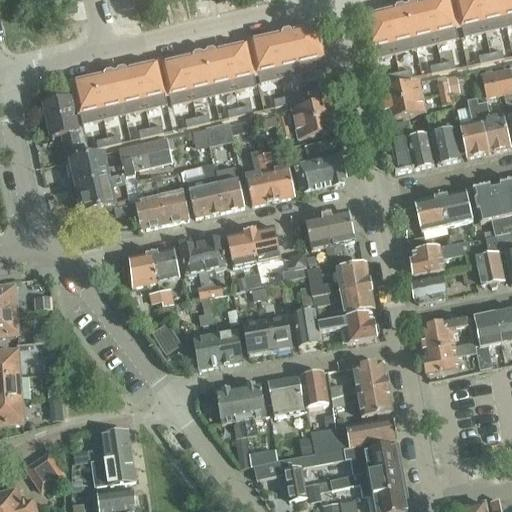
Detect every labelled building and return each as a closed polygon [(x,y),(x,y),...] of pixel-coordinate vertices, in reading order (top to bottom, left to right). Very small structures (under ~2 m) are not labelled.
[(435,3),(427,4),(437,47),(446,45),(443,33),(456,31),(448,0),(445,0),(444,0),(443,0),(436,0),(435,3)] [(485,36),(476,0),(454,0),(461,29),(474,26),(476,38),(485,36)] [(476,0),(485,36),(494,34),(492,22),(504,19),(499,0),(476,0)] [(511,0),(499,0),(504,19),(511,17),(511,0)] [(407,9),(406,10),(413,41),(425,38),(428,50),(437,47),(427,4),(417,7),(414,6),(409,7),(407,9)] [(395,12),(385,15),(395,57),(404,55),(401,44),(413,41),(406,10),(404,10),(402,8),(396,10),(395,12)] [(395,57),(385,15),(377,17),(374,15),(369,16),(367,19),(363,20),(371,51),(383,48),(386,60),(395,57)] [(303,32),(294,34),(301,65),(323,60),(316,29),(312,30),(310,28),(305,29),(303,32)] [(281,37),(272,39),(282,82),(290,80),(288,68),(301,65),(294,34),(291,35),(288,33),(283,34),(281,37)] [(282,82),(272,39),(263,41),(261,40),(255,41),(254,43),(250,44),(257,75),(270,73),(272,84),(282,82)] [(233,50),(225,52),(235,95),(244,93),(241,81),(254,78),(246,47),(243,48),(240,46),(235,48),(233,50)] [(206,56),(204,57),(211,88),(223,85),(226,97),(235,95),(225,52),(215,54),(212,53),(207,54),(206,56)] [(500,54),(491,56),(492,64),(502,62),(500,54)] [(193,59),(183,62),(193,105),(202,103),(199,91),(211,88),(204,57),(203,57),(200,56),(195,57),(193,59)] [(491,56),(481,59),(483,66),(485,66),(492,64),(491,56)] [(193,105),(183,62),(175,64),(172,62),(167,63),(165,66),(162,67),(169,98),(181,95),(184,107),(193,105)] [(451,64),(442,66),(443,74),(453,72),(451,64)] [(136,71),(146,114),(155,111),(152,100),(165,97),(157,66),(153,67),(151,65),(146,66),(144,69),(136,71)] [(442,66),(432,69),(434,76),(436,76),(443,74),(442,66)] [(115,76),(122,107),(134,104),(137,116),(146,114),(136,71),(126,73),(123,71),(118,73),(116,75),(115,76)] [(409,72),(399,74),(401,82),(411,80),(409,72)] [(511,81),(510,73),(482,79),(486,101),(511,95),(511,81)] [(104,123),(113,121),(110,110),(122,107),(115,76),(113,76),(111,74),(105,76),(104,78),(94,80),(104,123)] [(399,74),(390,77),(391,84),(401,82),(399,74)] [(95,125),(104,123),(94,80),(86,82),(83,81),(78,82),(76,84),(72,85),(80,116),(92,114),(95,125)] [(455,81),(448,82),(451,96),(458,95),(455,81)] [(447,85),(438,87),(441,100),(442,100),(449,99),(447,85)] [(380,94),(383,109),(422,101),(418,86),(380,94)] [(318,92),(308,94),(310,102),(320,100),(318,92)] [(296,97),(286,99),(288,107),(297,105),(296,97)] [(286,99),(276,101),(278,109),(280,109),(288,107),(286,99)] [(442,100),(441,100),(442,108),(451,106),(449,99),(442,100)] [(422,101),(383,109),(386,125),(425,117),(422,101)] [(62,138),(68,165),(83,162),(74,122),(74,121),(75,120),(74,118),(74,117),(73,116),(72,115),(69,103),(45,108),(49,126),(46,128),(48,137),(51,138),(52,141),(62,138)] [(489,157),(478,108),(477,103),(468,104),(469,111),(458,114),(461,129),(460,129),(467,162),(489,157)] [(338,136),(331,104),(292,113),(299,144),(338,136)] [(487,106),(478,108),(489,157),(510,152),(503,120),(490,122),(487,106)] [(248,108),(239,110),(240,118),(250,115),(248,108)] [(239,110),(229,112),(231,120),(240,118),(239,110)] [(206,117),(197,120),(198,128),(208,125),(206,117)] [(265,131),(279,127),(278,122),(277,119),(263,123),(265,131)] [(426,121),(428,130),(437,169),(460,164),(454,132),(440,135),(436,119),(426,121)] [(197,120),(187,122),(189,130),(191,129),(198,128),(197,120)] [(278,122),(279,127),(280,132),(289,130),(286,120),(278,122)] [(410,134),(409,124),(387,129),(395,178),(433,170),(426,138),(412,141),(410,134)] [(248,135),(246,125),(230,129),(233,139),(248,135)] [(159,128),(150,130),(152,138),(161,136),(159,128)] [(150,130),(140,133),(142,141),(144,140),(152,138),(150,130)] [(289,130),(280,132),(283,142),(291,140),(289,130)] [(206,133),(209,147),(210,151),(220,149),(216,131),(206,133)] [(206,133),(195,136),(198,149),(209,147),(206,133)] [(117,138),(108,140),(110,148),(119,146),(117,138)] [(108,140),(98,142),(100,150),(110,148),(108,140)] [(119,153),(122,169),(125,180),(126,183),(135,181),(134,176),(173,167),(167,142),(119,153)] [(322,146),(313,148),(315,155),(323,189),(329,188),(334,191),(342,189),(346,184),(340,158),(340,157),(339,157),(325,160),(322,146)] [(308,164),(294,167),(296,176),(300,195),(301,196),(304,198),(306,197),(313,196),(316,192),(316,191),(318,190),(323,189),(315,155),(313,148),(305,150),(304,150),(305,153),(308,164)] [(273,205),(262,158),(262,154),(251,156),(255,177),(245,179),(252,210),(273,205)] [(271,156),(262,158),(273,205),(295,200),(288,169),(275,172),(271,156)] [(77,190),(124,180),(125,180),(122,169),(110,172),(112,182),(108,183),(103,157),(83,162),(68,165),(72,180),(75,179),(77,190)] [(225,216),(218,188),(214,168),(203,171),(207,190),(189,195),(195,223),(225,216)] [(124,180),(77,190),(83,216),(100,212),(102,215),(111,213),(112,209),(114,209),(111,193),(114,192),(118,211),(130,209),(124,180)] [(165,229),(159,201),(155,184),(155,183),(141,186),(145,203),(135,206),(141,234),(165,229)] [(162,183),(155,184),(159,201),(166,199),(162,183)] [(238,183),(218,188),(225,216),(244,211),(238,183)] [(511,184),(494,188),(505,238),(511,236),(511,184)] [(505,238),(494,188),(473,193),(480,227),(492,224),(494,234),(495,240),(496,240),(505,238)] [(166,199),(159,201),(165,229),(189,224),(183,195),(166,199)] [(446,199),(440,200),(447,230),(457,228),(472,224),(468,206),(466,195),(455,197),(453,197),(446,199)] [(433,202),(415,206),(421,235),(447,230),(440,200),(433,202)] [(329,217),(325,218),(329,237),(331,250),(332,250),(333,249),(336,261),(337,267),(337,269),(340,268),(348,267),(347,262),(346,259),(344,247),(355,245),(349,216),(345,214),(337,216),(329,217)] [(325,218),(305,223),(311,254),(331,250),(329,237),(325,218)] [(256,234),(250,235),(256,266),(280,261),(273,230),(256,234)] [(256,266),(250,235),(244,237),(226,240),(233,272),(256,266)] [(463,235),(450,238),(451,247),(465,244),(463,235)] [(511,288),(511,246),(510,238),(496,241),(499,258),(505,257),(511,288)] [(410,244),(412,255),(433,252),(431,240),(410,244)] [(505,285),(499,258),(496,241),(496,240),(495,240),(484,242),(488,259),(476,261),(482,289),(489,288),(489,289),(492,292),(497,291),(498,287),(498,286),(505,285)] [(220,242),(200,246),(212,300),(223,298),(221,288),(217,288),(214,273),(215,273),(216,274),(224,273),(225,271),(227,270),(220,242)] [(472,263),(469,245),(411,256),(413,264),(411,264),(411,266),(408,269),(409,277),(413,278),(414,281),(444,275),(442,261),(465,257),(467,264),(472,263)] [(212,300),(200,246),(179,251),(185,280),(187,279),(189,281),(196,279),(197,277),(199,276),(201,291),(197,291),(200,303),(212,300)] [(157,256),(150,257),(156,286),(180,281),(174,253),(157,256)] [(305,255),(289,258),(292,273),(308,270),(305,255)] [(156,286),(150,257),(145,258),(145,259),(131,262),(129,265),(132,291),(156,286)] [(314,260),(307,262),(309,274),(316,272),(314,260)] [(313,300),(313,301),(340,296),(340,295),(371,290),(370,283),(367,271),(363,268),(336,272),(339,286),(323,289),(320,272),(316,272),(309,274),(307,274),(308,281),(312,301),(313,300)] [(307,271),(282,276),(284,286),(308,281),(307,274),(307,271)] [(472,274),(464,275),(466,286),(474,285),(472,274)] [(414,305),(418,308),(447,302),(442,279),(411,285),(414,305)] [(259,281),(239,285),(241,295),(261,290),(259,281)] [(281,290),(270,292),(272,298),(276,301),(283,300),(281,290)] [(340,296),(313,301),(314,311),(342,306),(344,318),(375,313),(372,296),(371,290),(340,295),(340,296)] [(313,309),(310,296),(310,291),(301,292),(302,298),(304,310),(312,309),(313,309)] [(0,317),(17,316),(15,292),(0,293),(0,317)] [(265,292),(259,293),(261,303),(267,302),(265,292)] [(261,303),(259,293),(252,294),(254,305),(261,303)] [(152,306),(161,304),(159,294),(150,296),(152,306)] [(169,294),(160,296),(163,309),(172,307),(171,303),(169,294)] [(52,300),(34,302),(34,306),(35,314),(53,313),(52,300)] [(201,305),(204,318),(209,317),(212,316),(209,304),(201,305)] [(172,308),(163,310),(165,322),(175,320),(172,308)] [(511,313),(495,317),(501,347),(511,344),(511,313)] [(228,317),(230,326),(237,325),(235,315),(228,317)] [(293,319),(299,350),(320,346),(315,315),(293,319)] [(17,316),(0,317),(0,342),(19,341),(17,316)] [(204,318),(200,319),(202,328),(212,326),(210,317),(209,317),(204,318)] [(344,332),(346,348),(376,342),(376,340),(379,337),(378,330),(374,328),(373,326),(372,317),(318,327),(319,337),(344,332)] [(501,347),(495,317),(473,321),(479,350),(476,351),(480,373),(492,370),(488,350),(501,347)] [(286,320),(264,324),(270,355),(292,352),(286,320)] [(419,336),(423,356),(454,350),(451,335),(468,332),(466,323),(422,331),(419,336)] [(270,355),(264,324),(243,328),(248,359),(270,355)] [(165,328),(152,336),(164,356),(177,347),(165,328)] [(237,334),(215,338),(221,370),(242,366),(237,334)] [(36,338),(33,341),(34,346),(54,345),(53,336),(37,337),(36,338)] [(221,370),(215,338),(193,342),(199,374),(221,370)] [(454,350),(423,356),(427,380),(459,374),(456,360),(476,356),(474,346),(454,350)] [(0,382),(20,381),(18,357),(0,357),(0,382)] [(178,358),(171,360),(174,369),(184,366),(183,362),(178,358)] [(44,367),(45,378),(58,377),(57,366),(44,367)] [(352,371),(357,396),(388,390),(387,382),(384,369),(380,366),(352,371)] [(328,408),(323,376),(301,380),(307,412),(328,408)] [(0,406),(22,405),(20,381),(0,382),(0,406)] [(299,417),(307,416),(304,399),(301,399),(298,381),(269,386),(273,409),(272,409),(274,421),(286,419),(285,414),(298,412),(299,417)] [(260,388),(238,392),(247,441),(257,439),(255,426),(253,427),(252,423),(266,421),(260,388)] [(330,391),(331,400),(343,398),(342,389),(330,391)] [(388,390),(357,396),(361,421),(392,415),(389,398),(390,398),(388,390)] [(247,441),(238,392),(216,395),(222,428),(236,426),(236,430),(234,430),(236,443),(246,441),(247,441)] [(343,398),(331,400),(333,411),(345,409),(343,398)] [(60,402),(47,403),(48,413),(61,411),(60,402)] [(22,405),(0,406),(0,430),(23,429),(22,405)] [(332,417),(323,419),(326,433),(335,431),(334,428),(332,417)] [(393,422),(311,437),(315,458),(395,444),(397,443),(393,422)] [(346,422),(336,423),(338,431),(347,429),(346,422)] [(75,468),(104,464),(132,459),(128,434),(100,438),(103,456),(93,458),(93,455),(73,458),(75,468)] [(311,439),(298,441),(302,460),(314,458),(311,439)] [(315,458),(307,460),(309,471),(351,463),(354,479),(400,471),(400,469),(402,468),(400,458),(398,459),(395,444),(315,458)] [(276,454),(249,459),(251,471),(254,471),(277,465),(278,465),(276,454)] [(65,480),(49,457),(26,472),(41,496),(65,480)] [(104,464),(108,489),(136,485),(132,459),(104,464)] [(249,459),(239,461),(241,471),(241,473),(251,471),(249,459)] [(277,465),(254,471),(257,484),(285,478),(290,504),(306,501),(300,472),(309,471),(307,460),(278,465),(277,465)] [(354,479),(330,484),(332,494),(348,491),(360,489),(363,502),(372,500),(404,493),(404,491),(406,491),(404,481),(402,481),(400,471),(354,479)] [(73,481),(73,494),(82,493),(82,480),(73,481)] [(316,487),(308,489),(311,505),(320,504),(316,487)] [(4,499),(0,499),(0,511),(35,511),(33,504),(22,507),(18,495),(15,496),(12,493),(6,495),(4,499)] [(97,497),(98,511),(134,511),(135,511),(132,493),(103,497),(97,497)] [(404,493),(372,500),(374,511),(409,511),(408,503),(406,504),(404,493)] [(459,511),(500,511),(499,503),(490,505),(491,511),(486,511),(485,507),(459,511)]
